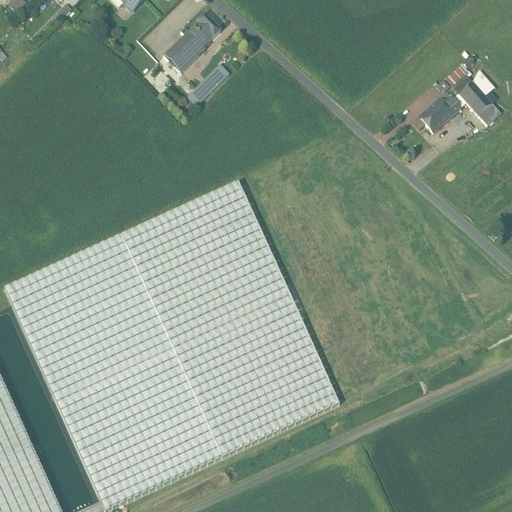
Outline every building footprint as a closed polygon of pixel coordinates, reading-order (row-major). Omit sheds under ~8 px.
[(13,2),(11,0),(7,4),(17,14),(21,10),(12,2),(13,2)] [(24,0),(14,0),(13,2),(12,2),(21,10),(28,4),(28,3),(24,0)] [(119,0),(125,5),(124,6),(131,14),(144,0),(119,0)] [(69,11),(64,6),(54,15),(60,21),(69,11)] [(220,32),(204,16),(197,23),(198,24),(188,33),(203,49),(220,32)] [(203,49),(188,33),(184,29),(180,33),(184,37),(164,58),(180,75),(205,50),(203,49)] [(475,65),(468,57),(461,64),(467,72),(475,65)] [(212,74),(217,79),(221,83),(229,74),(220,66),(212,74)] [(467,74),(461,67),(445,82),(451,88),(450,89),(453,92),(453,91),(459,97),(472,85),(467,79),(470,76),(468,73),(467,74)] [(493,91),(479,74),(472,85),(484,98),(489,94),(493,91)] [(443,82),(438,87),(444,94),(449,89),(443,82)] [(472,85),(459,97),(466,105),(478,119),(491,106),(484,98),(472,85)] [(495,102),(489,94),(484,98),(491,106),(495,102)] [(445,95),(418,120),(432,135),(459,111),(459,110),(451,102),(445,95)] [(459,97),(451,102),(459,110),(466,105),(459,97)] [(491,106),(478,119),(486,128),(500,116),(491,106)] [(123,237),(223,460),(339,408),(240,185),(123,237)] [(123,237),(6,290),(105,511),(223,460),(123,237)] [(0,462),(31,448),(0,378),(0,462)] [(0,462),(0,511),(60,511),(31,448),(0,462)]
